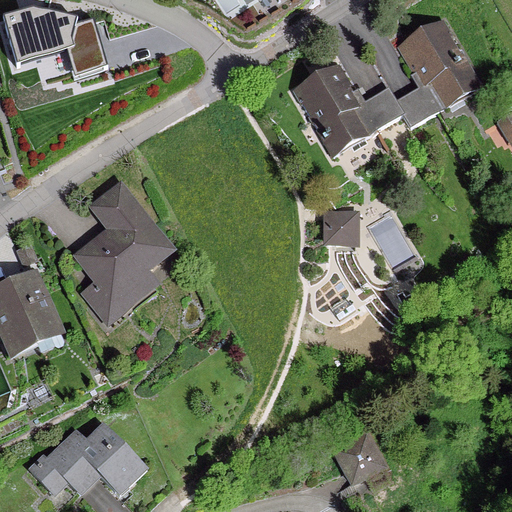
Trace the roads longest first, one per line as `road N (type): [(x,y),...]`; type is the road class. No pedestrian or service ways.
road 1 (track): [(188,506),(511,312)]
road 2 (residential): [(0,224),(79,165),(235,73)]
road 3 (residential): [(235,73),(350,0)]
road 4 (residential): [(235,73),(202,36),(128,0)]
